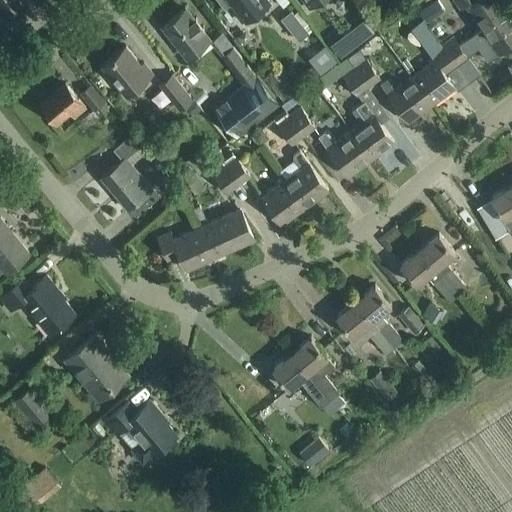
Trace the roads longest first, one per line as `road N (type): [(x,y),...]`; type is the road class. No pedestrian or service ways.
road 1 (residential): [(511,104),(361,227),(215,295),(180,302),(133,285),(0,126)]
road 2 (residential): [(0,76),(113,0)]
